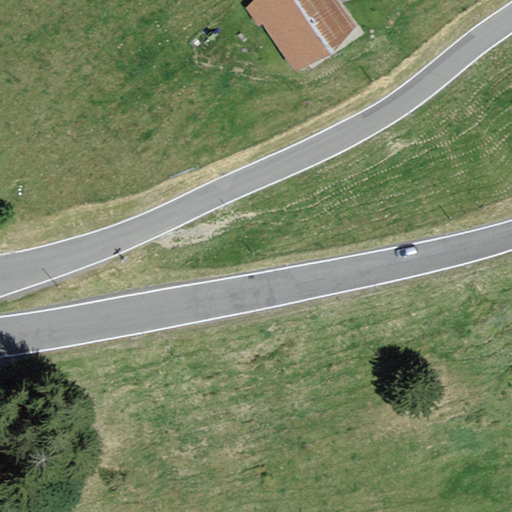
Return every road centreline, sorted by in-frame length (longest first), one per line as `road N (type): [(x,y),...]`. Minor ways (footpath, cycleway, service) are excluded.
road 1 (unclassified): [(511,16),(411,96),(349,133),(99,247),(0,272)]
road 2 (unclassified): [(0,338),(511,234)]
